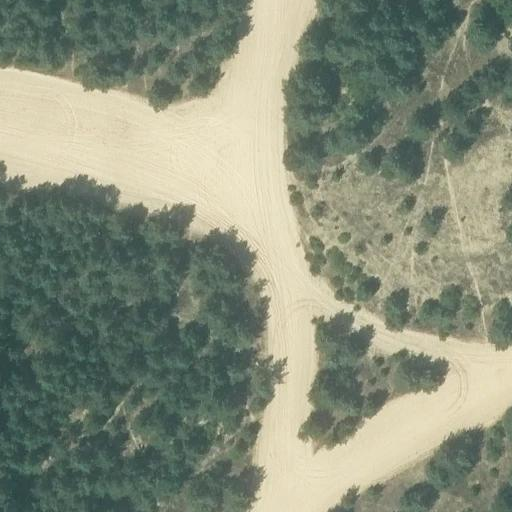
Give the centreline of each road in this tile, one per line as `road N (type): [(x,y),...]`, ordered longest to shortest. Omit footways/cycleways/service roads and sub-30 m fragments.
road 1 (track): [(511,361),(470,360),(389,339),(313,298),(223,209),(161,172),(0,127)]
road 2 (track): [(287,511),(288,311),(269,217),(269,89),(289,0)]
road 3 (track): [(511,380),(326,485),(297,511)]
